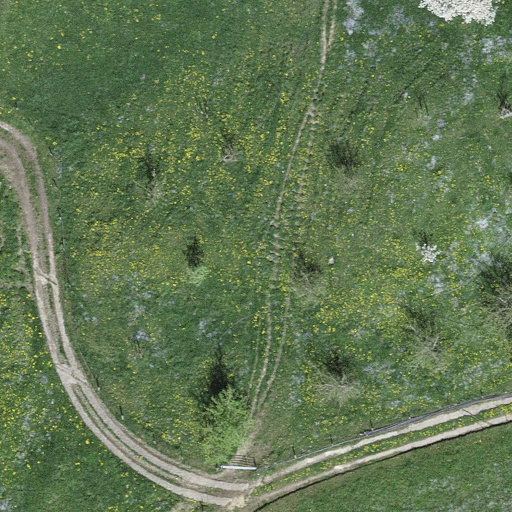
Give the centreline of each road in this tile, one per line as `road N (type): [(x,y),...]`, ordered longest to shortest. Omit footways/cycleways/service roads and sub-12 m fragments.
road 1 (track): [(0,146),(18,180),(35,278),(81,387),(124,454),(179,484),(272,510)]
road 2 (track): [(271,511),(511,411)]
